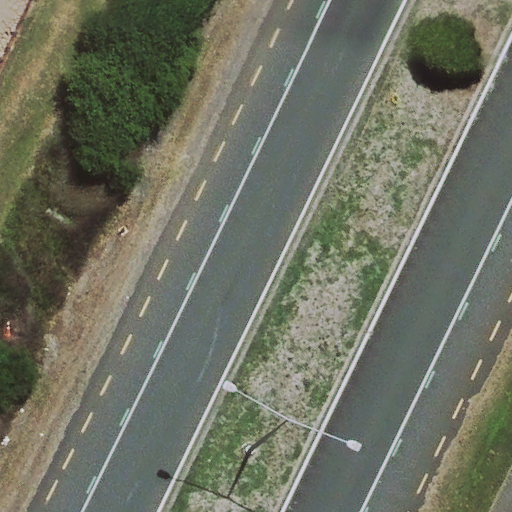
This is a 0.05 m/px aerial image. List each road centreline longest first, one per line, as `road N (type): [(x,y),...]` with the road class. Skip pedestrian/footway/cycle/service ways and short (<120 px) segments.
road 1 (secondary): [(120,511),(367,0)]
road 2 (secondary): [(511,126),(326,511)]
